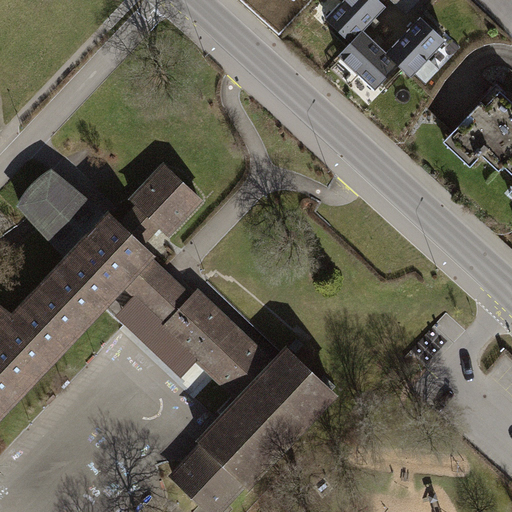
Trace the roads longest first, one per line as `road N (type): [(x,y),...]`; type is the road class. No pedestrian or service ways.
road 1 (tertiary): [(511,293),(190,0)]
road 2 (residential): [(0,175),(163,0)]
